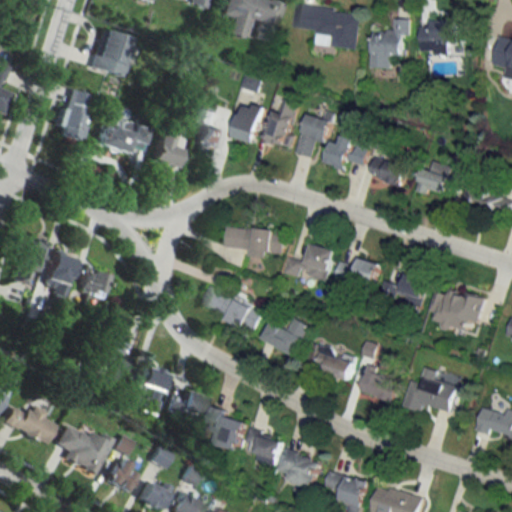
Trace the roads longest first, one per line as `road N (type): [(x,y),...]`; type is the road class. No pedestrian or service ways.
road 1 (residential): [(511,481),(283,398),(214,355),(183,331),(138,254),(97,212)]
road 2 (residential): [(511,266),(247,183),(152,218),(97,212)]
road 3 (residential): [(0,196),(63,0)]
